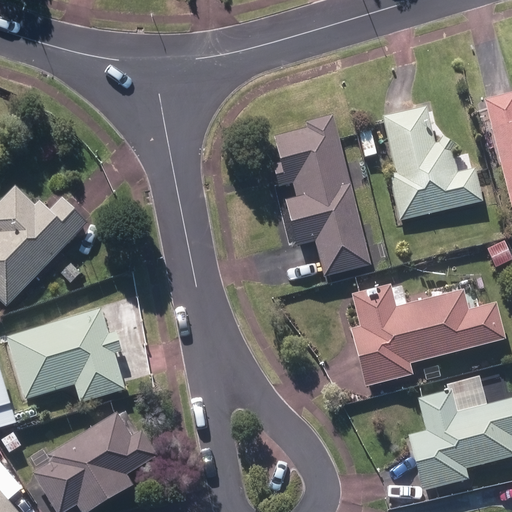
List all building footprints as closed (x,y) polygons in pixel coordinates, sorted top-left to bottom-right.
[(511,97),(484,104),(511,213),(511,97)] [(389,179),(400,225),(483,206),(476,172),(458,176),(453,155),(457,149),(443,140),(439,146),(436,147),(427,110),(382,120),(396,178),(389,179)] [(316,244),(326,280),(370,269),(333,120),(306,126),(308,134),(274,142),(286,186),(295,183),(300,202),(285,206),(296,249),(316,244)] [(351,165),(355,185),(366,182),(362,163),(351,165)] [(0,302),(6,308),(63,251),(82,270),(106,246),(62,202),(50,215),(40,205),(35,210),(16,192),(0,207),(0,302)] [(488,254),(496,271),(511,263),(503,246),(488,254)] [(372,250),(375,264),(386,261),(383,247),(372,250)] [(62,277),(70,286),(80,277),(71,268),(62,277)] [(350,333),(364,391),(413,379),(410,368),(505,344),(496,307),(469,314),(464,294),(396,310),(391,288),(351,298),(359,331),(350,333)] [(95,289),(84,293),(88,307),(99,304),(95,289)] [(75,388),(81,406),(124,393),(114,358),(121,355),(115,336),(108,338),(100,314),(8,342),(26,403),(75,388)] [(408,439),(423,495),(469,483),(466,474),(511,461),(511,441),(511,442),(511,441),(511,402),(472,413),(469,400),(454,404),(452,393),(418,403),(426,435),(408,439)] [(33,478),(54,511),(70,511),(78,508),(80,511),(95,511),(132,489),(126,479),(157,460),(141,436),(132,441),(116,417),(47,459),(52,467),(33,478)] [(1,444),(9,456),(21,449),(13,436),(1,444)] [(0,511),(14,511),(0,495),(0,511)]
